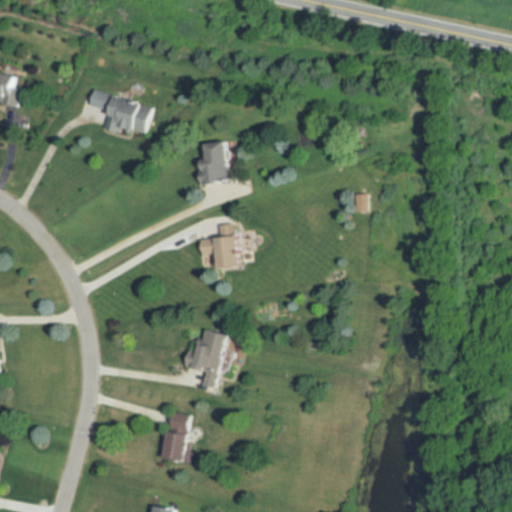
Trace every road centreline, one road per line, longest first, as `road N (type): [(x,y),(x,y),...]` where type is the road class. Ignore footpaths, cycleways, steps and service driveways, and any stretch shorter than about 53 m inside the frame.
road 1 (residential): [(0,199),(55,251),(80,300),(89,345),(90,403),(60,511)]
road 2 (secondary): [(511,44),(296,0)]
